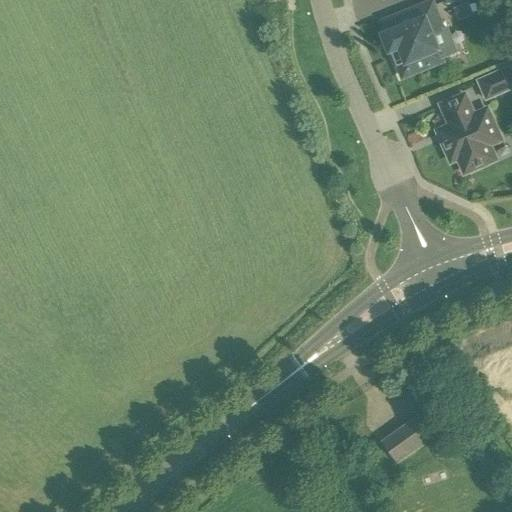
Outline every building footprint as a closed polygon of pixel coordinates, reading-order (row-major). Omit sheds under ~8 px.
[(442,62),(438,51),(438,50),(432,35),(443,31),(432,2),(389,19),(394,30),(382,35),(389,52),(390,52),(397,67),(398,67),(402,78),(442,62)] [(468,2),(453,8),(458,21),(473,15),(468,2)] [(486,101),(511,89),(511,70),(510,65),(476,80),(486,101)] [(473,117),(464,97),(442,106),(451,126),(438,132),(443,142),(442,143),(442,144),(442,145),(442,146),(442,147),(442,148),(443,149),(443,150),(444,150),(445,151),(447,151),(451,161),(459,158),(465,173),(494,160),(488,145),(500,140),(487,111),(473,117)] [(396,461),(428,438),(415,419),(383,442),(396,461)]
